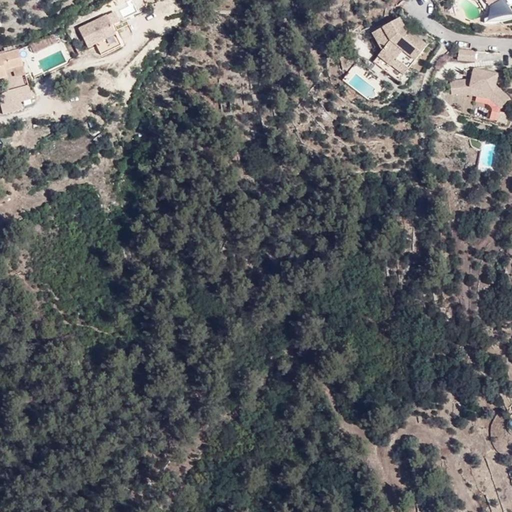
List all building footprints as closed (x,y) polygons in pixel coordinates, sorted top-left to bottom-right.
[(498,0),(488,6),(491,10),(506,0),(498,0)] [(107,16),(79,30),(88,48),(96,44),(101,55),(121,45),(107,16)] [(382,56),(378,62),(391,73),(395,66),(407,76),(426,54),(409,40),(407,44),(400,38),(404,35),(399,25),(372,39),(382,56)] [(407,44),(409,40),(404,35),(400,38),(407,44)] [(57,43),(54,36),(31,46),(33,54),(57,43)] [(13,69),(24,66),(19,49),(0,54),(0,78),(7,77),(6,71),(13,69)] [(480,68),(480,58),(463,57),(463,66),(480,68)] [(397,89),(402,83),(391,73),(378,62),(373,68),(397,89)] [(24,66),(13,69),(16,77),(26,74),(24,66)] [(391,73),(402,83),(407,76),(395,66),(391,73)] [(501,80),(479,75),(476,85),(455,88),(456,100),(462,100),(462,102),(474,100),(496,105),(505,114),(511,106),(511,102),(499,90),(501,80)] [(8,106),(11,104),(33,98),(29,86),(0,94),(0,95),(0,96),(0,103),(1,108),(8,106)] [(511,130),(511,129),(511,119),(504,117),(502,127),(511,130)]
